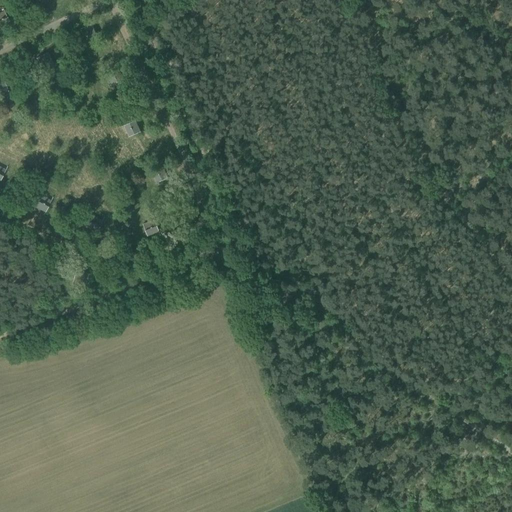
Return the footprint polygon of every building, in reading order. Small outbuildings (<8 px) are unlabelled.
[(0,12),(0,27),(9,23),(3,11),(0,12)] [(80,30),(85,41),(97,36),(92,24),(80,30)] [(36,57),(41,69),(53,64),(48,53),(36,57)] [(107,76),(112,87),(124,82),(119,71),(107,76)] [(0,80),(0,94),(8,91),(3,79),(0,80)] [(123,126),(128,137),(140,132),(135,121),(123,126)] [(151,172),(156,184),(168,178),(163,167),(151,172)] [(33,207),(45,213),(51,201),(39,195),(33,207)] [(84,228),(95,234),(102,221),(91,215),(84,228)] [(159,232),(154,220),(142,225),(148,237),(159,232)] [(73,281),(84,285),(88,273),(77,269),(73,281)]
